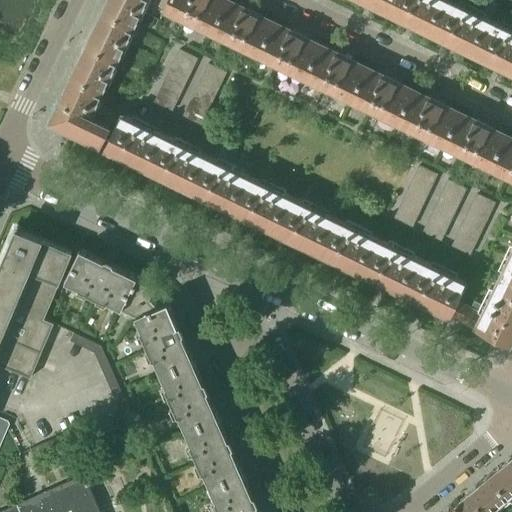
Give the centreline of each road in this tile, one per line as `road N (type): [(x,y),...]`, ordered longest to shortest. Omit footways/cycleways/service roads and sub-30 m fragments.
road 1 (residential): [(500,393),(0,158)]
road 2 (residential): [(297,0),(511,113)]
road 3 (residential): [(345,511),(267,339),(243,338),(219,352)]
road 4 (residential): [(219,352),(289,511)]
road 5 (residential): [(0,151),(71,0)]
road 6 (residential): [(401,511),(486,445),(511,409)]
